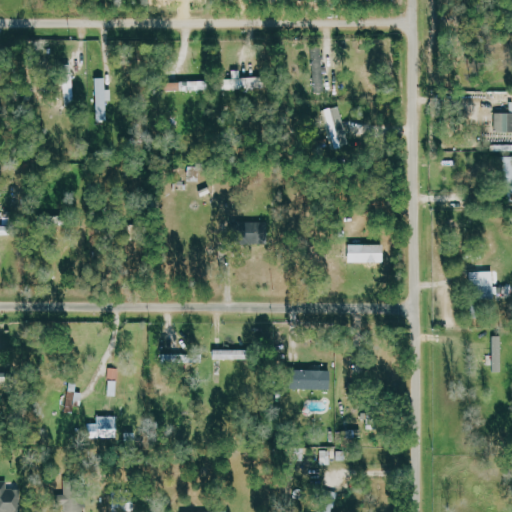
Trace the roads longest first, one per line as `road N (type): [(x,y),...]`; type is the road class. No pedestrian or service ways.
road 1 (residential): [(417,511),(415,0)]
road 2 (residential): [(0,311),(416,311)]
road 3 (residential): [(0,25),(415,23)]
